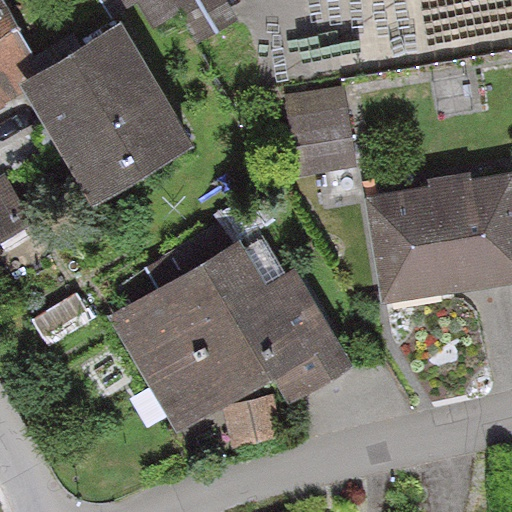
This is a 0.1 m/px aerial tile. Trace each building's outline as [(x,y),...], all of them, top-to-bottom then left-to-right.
[(2,0),(0,0),(0,109),(26,94),(23,88),(44,75),(2,0)] [(239,18),(228,0),(104,0),(113,15),(138,1),(153,26),(180,10),(199,42),(239,18)] [(196,149),(122,28),(44,75),(23,88),(26,94),(96,209),(196,149)] [(344,88),(288,97),(300,174),(356,166),(344,88)] [(511,176),(369,200),(387,308),(511,287),(511,176)] [(6,178),(0,181),(0,248),(35,228),(6,178)] [(248,246),(116,318),(181,436),(274,385),(288,411),(356,374),(297,266),(268,282),(248,246)]
